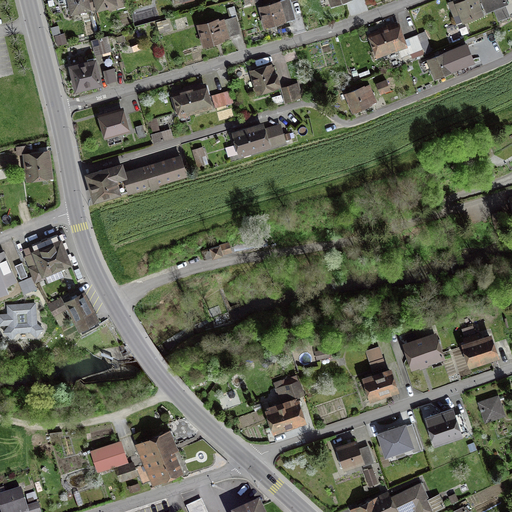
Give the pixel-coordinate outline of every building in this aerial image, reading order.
[(68,1),(71,13),(97,7),(95,0),(58,0),(59,4),(68,1)] [(95,0),(97,7),(98,9),(116,4),(117,7),(124,5),(122,0),(95,0)] [(294,18),(289,0),(285,0),(260,7),(266,26),(294,18)] [(476,0),(466,0),(457,4),(455,0),(449,2),(452,11),(459,8),(464,21),(482,14),(476,0)] [(491,0),(479,0),(485,13),(495,9),(491,0)] [(505,0),(491,0),(495,9),(507,4),(505,0)] [(228,36),(224,20),(200,26),(205,44),(228,36)] [(399,47),(402,56),(423,48),(417,34),(403,40),(397,25),(395,26),(394,22),(379,28),(380,32),(371,35),(378,54),(399,47)] [(92,41),(96,54),(103,53),(99,39),(92,41)] [(466,44),(429,59),(436,77),(473,61),(466,44)] [(87,59),(88,63),(72,67),(77,89),(100,83),(94,58),(87,59)] [(279,85),(274,66),(252,72),(258,91),(279,85)] [(116,80),(113,69),(106,70),(109,82),(116,80)] [(377,84),(381,93),(390,89),(387,80),(377,84)] [(204,86),(201,87),(200,83),(184,88),(185,91),(175,94),(181,114),(210,106),(204,86)] [(354,111),(370,104),(375,101),(369,85),(346,93),(354,111)] [(293,86),(283,90),(287,100),(297,97),(293,86)] [(230,89),(213,94),(216,106),(234,101),(230,89)] [(121,110),(120,110),(119,106),(108,110),(109,113),(101,116),(101,117),(99,120),(100,124),(104,126),(106,136),(127,130),(121,110)] [(241,153),(284,140),(279,126),(263,131),(261,125),(235,133),(241,153)] [(162,131),(150,134),(153,143),(165,140),(162,131)] [(195,157),(205,154),(202,147),(193,150),(195,157)] [(50,175),(47,153),(37,154),(37,151),(32,152),(32,155),(26,156),(29,178),(50,175)] [(133,190),(185,174),(180,157),(147,167),(148,169),(125,177),(121,165),(87,175),(95,200),(128,190),(133,190)] [(36,253),(25,257),(35,280),(45,276),(47,281),(62,275),(59,267),(69,263),(57,234),(32,244),(36,253)] [(232,241),(205,247),(208,257),(234,252),(232,241)] [(0,285),(15,280),(3,252),(0,253),(0,285)] [(23,263),(16,266),(21,278),(28,275),(23,263)] [(22,281),(27,292),(33,289),(29,278),(22,281)] [(221,291),(202,299),(209,316),(228,309),(221,291)] [(85,293),(67,302),(82,331),(100,322),(85,293)] [(61,297),(49,303),(54,314),(66,309),(61,297)] [(36,323),(35,303),(7,305),(8,314),(0,314),(0,324),(9,324),(9,325),(4,331),(12,338),(17,332),(30,331),(36,336),(43,328),(36,323)] [(435,336),(406,344),(413,366),(430,361),(432,367),(443,364),(435,336)] [(489,337),(463,345),(470,364),(495,356),(489,337)] [(378,348),(366,352),(372,370),(384,366),(378,348)] [(329,349),(315,351),(317,359),(330,357),(329,349)] [(389,372),(365,379),(371,398),(395,391),(389,372)] [(286,401),(267,408),(274,431),(305,421),(297,397),(304,395),(297,375),(280,381),(286,401)] [(497,398),(480,404),(486,421),(502,415),(497,398)] [(452,409),(428,417),(426,418),(434,442),(467,431),(462,416),(455,419),(452,409)] [(413,453),(421,451),(412,423),(380,434),(387,454),(411,446),(413,453)] [(166,434),(138,446),(153,482),(180,471),(166,434)] [(356,442),(337,448),(343,468),(363,462),(364,466),(374,463),(369,447),(359,450),(356,442)] [(120,444),(92,452),(97,468),(124,460),(120,444)] [(387,494),(356,509),(357,511),(397,511),(401,510),(401,511),(407,511),(415,508),(416,511),(418,511),(428,508),(425,503),(429,502),(421,484),(389,499),(387,494)] [(19,490),(0,496),(0,511),(37,511),(36,507),(26,510),(19,490)] [(205,511),(201,501),(187,507),(189,511),(205,511)]
